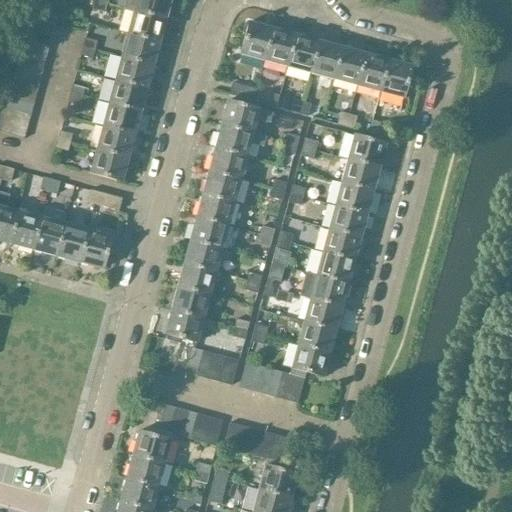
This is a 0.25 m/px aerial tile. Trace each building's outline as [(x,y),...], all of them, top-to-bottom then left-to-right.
[(125,0),(123,9),(132,12),(164,20),(169,0),(125,0)] [(104,13),(106,4),(93,1),(91,10),(104,13)] [(158,43),(164,20),(132,12),(126,34),(158,43)] [(51,37),(54,25),(29,19),(26,31),(51,37)] [(262,62),(271,30),(247,23),(238,55),(262,62)] [(285,68),(294,36),(271,30),(262,62),(285,68)] [(47,49),(51,37),(26,31),(23,42),(47,49)] [(152,66),(158,43),(126,34),(120,58),(152,66)] [(308,74),(317,42),(294,36),(285,68),(308,74)] [(93,51),(96,42),(83,39),(81,48),(93,51)] [(44,60),(47,49),(23,42),(20,53),(44,60)] [(332,81),(340,48),(317,42),(308,74),(332,81)] [(91,60),(93,51),(81,48),(79,56),(91,60)] [(355,87),(364,55),(340,48),(332,81),(355,87)] [(41,72),(44,60),(20,53),(16,65),(41,72)] [(378,93),(387,61),(364,55),(355,87),(378,93)] [(145,90),(152,66),(120,58),(114,81),(145,90)] [(402,100),(411,68),(387,61),(378,93),(402,100)] [(38,83),(41,72),(16,65),(13,76),(38,83)] [(35,94),(38,83),(13,76),(10,87),(35,94)] [(139,112),(145,90),(114,81),(107,104),(139,112)] [(252,103),(256,90),(230,83),(227,96),(252,103)] [(81,98),(83,89),(71,86),(68,94),(81,98)] [(32,106),(35,94),(10,87),(7,99),(32,106)] [(274,108),(278,95),(268,92),(265,105),(274,108)] [(79,106),(81,98),(68,94),(66,103),(79,106)] [(29,117),(32,106),(7,99),(5,109),(6,109),(5,111),(29,117)] [(298,114),(302,101),(293,99),(289,112),(298,114)] [(307,116),(310,103),(302,101),(298,114),(307,116)] [(269,124),(271,114),(225,102),(219,126),(251,135),(255,120),(269,124)] [(133,136),(139,112),(107,104),(101,127),(133,136)] [(26,128),(29,117),(5,111),(2,122),(26,128)] [(344,127),(348,114),(339,112),(336,125),(344,127)] [(353,130),(356,116),(348,114),(344,127),(353,130)] [(377,135),(380,123),(371,120),(368,132),(377,135)] [(0,133),(23,140),(26,128),(2,122),(0,129),(0,133)] [(265,138),(251,135),(219,126),(213,149),(245,158),(249,144),(262,148),(265,138)] [(127,159),(133,136),(101,127),(95,151),(127,159)] [(68,144),(71,135),(58,132),(56,141),(68,144)] [(296,147),(298,138),(284,134),(282,143),(296,147)] [(378,169),(385,144),(352,136),(346,160),(378,169)] [(316,152),(318,143),(304,139),(302,148),(316,152)] [(66,152),(68,144),(56,141),(54,149),(66,152)] [(293,155),(296,147),(282,143),(279,152),(293,155)] [(314,161),(316,152),(302,148),(300,157),(314,161)] [(239,181),(245,158),(213,149),(206,172),(239,181)] [(120,183),(127,159),(95,151),(89,174),(120,183)] [(372,192),(378,169),(346,160),(339,183),(372,192)] [(0,180),(8,183),(11,170),(3,168),(0,179),(0,180)] [(233,204),(239,181),(206,172),(200,195),(233,204)] [(46,193),(49,180),(41,178),(38,191),(46,193)] [(55,195),(58,183),(49,180),(46,193),(55,195)] [(283,193),(285,184),(272,181),(269,189),(283,193)] [(366,216),(372,192),(339,183),(333,207),(366,216)] [(303,199),(306,190),(292,186),(289,195),(303,199)] [(281,202),(283,193),(269,189),(267,198),(281,202)] [(93,205),(96,193),(88,191),(85,203),(93,205)] [(117,211),(120,199),(96,193),(93,205),(117,211)] [(0,242),(8,244),(16,213),(5,210),(9,196),(0,194),(0,242)] [(226,227),(233,204),(200,195),(194,218),(226,227)] [(301,207),(303,199),(289,195),(287,204),(301,207)] [(360,238),(366,216),(333,207),(327,229),(360,238)] [(31,250),(40,219),(16,213),(8,244),(31,250)] [(220,250),(226,227),(194,218),(188,242),(220,250)] [(55,257),(63,225),(40,219),(31,250),(55,257)] [(78,263),(86,231),(63,225),(55,257),(78,263)] [(271,239),(273,230),(259,227),(257,235),(271,239)] [(353,261),(360,238),(327,229),(321,252),(353,261)] [(117,256),(121,241),(86,231),(78,263),(101,269),(106,253),(117,256)] [(291,244),(293,236),(279,232),(277,241),(291,244)] [(268,248),(271,239),(257,235),(254,244),(268,248)] [(288,253),(291,244),(277,241),(275,249),(288,253)] [(214,274),(220,250),(188,242),(181,265),(214,274)] [(347,285),(353,261),(321,252),(315,276),(347,285)] [(208,297),(214,274),(181,265),(175,288),(208,297)] [(258,286),(260,277),(246,273),(244,282),(258,286)] [(305,273),(299,296),(308,299),(341,308),(347,285),(315,276),(305,273)] [(278,291),(280,282),(267,278),(264,287),(278,291)] [(256,294),(258,286),(244,282),(242,291),(256,294)] [(276,300),(278,291),(264,287),(262,296),(276,300)] [(201,320),(208,297),(175,288),(169,311),(201,320)] [(335,331),(341,308),(308,299),(302,322),(335,331)] [(194,350),(201,320),(169,311),(162,336),(166,337),(165,341),(179,345),(178,346),(191,349),(194,350)] [(246,332),(248,323),(234,319),(232,328),(246,332)] [(328,354),(335,331),(302,322),(296,345),(328,354)] [(266,337),(268,328),(254,325),(252,334),(266,337)] [(243,341),(246,332),(232,328),(229,337),(243,341)] [(263,346),(266,337),(252,334),(249,342),(263,346)] [(322,378),(328,354),(296,345),(289,369),(322,378)] [(184,374),(191,349),(178,346),(172,371),(184,374)] [(195,377),(202,352),(194,350),(191,349),(184,374),(195,377)] [(206,380),(213,355),(202,352),(195,377),(206,380)] [(218,383),(225,358),(213,355),(206,380),(218,383)] [(231,387),(238,362),(225,358),(218,383),(231,387)] [(250,392),(257,366),(244,363),(238,389),(250,392)] [(262,395),(269,370),(257,366),(250,392),(262,395)] [(274,398),(281,373),(269,370),(262,395),(274,398)] [(285,401),(292,376),(281,373),(274,398),(285,401)] [(297,405),(304,379),(292,376),(285,401),(297,405)] [(167,434),(174,408),(162,405),(155,431),(167,434)] [(179,437),(186,411),(174,408),(167,434),(179,437)] [(190,440),(197,414),(186,411),(179,437),(190,440)] [(202,443),(209,417),(197,414),(190,440),(202,443)] [(214,447),(221,421),(209,417),(202,443),(214,447)] [(233,452),(240,426),(228,423),(221,448),(233,452)] [(245,455),(252,429),(240,426),(233,452),(245,455)] [(256,458),(263,432),(252,429),(245,455),(256,458)] [(162,464),(169,440),(137,431),(130,455),(162,464)] [(268,461),(275,435),(263,432),(256,458),(268,461)] [(281,464),(288,439),(275,435),(268,461),(281,464)] [(156,487),(162,464),(130,455),(124,478),(156,487)] [(206,476),(209,467),(195,463),(193,472),(206,476)] [(290,498),(296,474),(264,466),(257,490),(290,498)] [(227,482),(230,473),(216,469),(214,478),(227,482)] [(204,485),(206,476),(193,472),(190,481),(204,485)] [(150,511),(156,487),(124,478),(118,502),(150,511)] [(225,490),(227,482),(214,478),(211,487),(225,490)] [(286,511),(290,498),(257,490),(251,511),(286,511)] [(149,511),(150,511),(118,502),(115,511),(149,511)]
